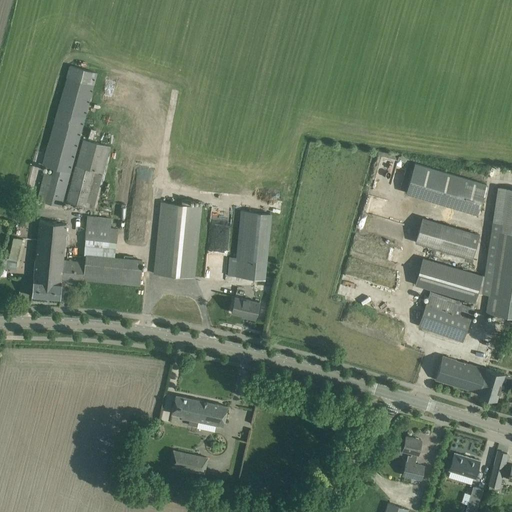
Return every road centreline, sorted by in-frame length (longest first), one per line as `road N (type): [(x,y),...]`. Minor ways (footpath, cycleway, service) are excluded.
road 1 (tertiary): [(399,397),(199,342),(0,324)]
road 2 (unclassified): [(308,511),(399,397)]
